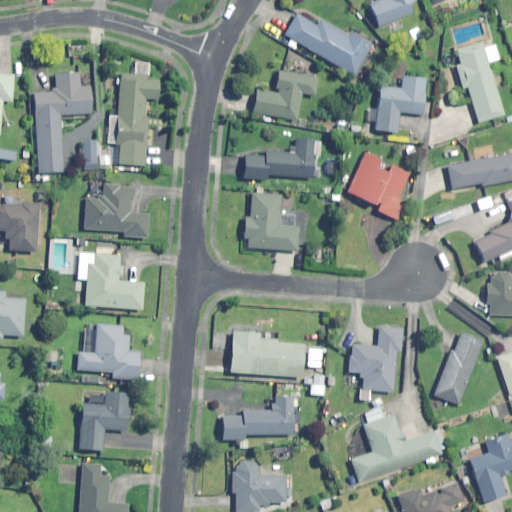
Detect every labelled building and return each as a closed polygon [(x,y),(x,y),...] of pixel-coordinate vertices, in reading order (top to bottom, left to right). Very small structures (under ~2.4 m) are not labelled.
[(416,0),(415,0),(378,0),(368,4),(377,28),(412,14),(408,3),(416,0)] [(315,25),(295,13),(282,36),(353,77),(372,46),(349,32),(347,36),(318,20),(315,25)] [(504,115),(481,40),(454,48),(459,63),(454,64),(462,88),(467,87),(478,123),(504,115)] [(276,93),(255,89),(251,114),(296,122),(301,95),(315,97),(318,78),(277,70),(274,85),(274,89),(277,89),(276,93)] [(0,74),(0,108),(1,102),(10,102),(12,76),(0,74)] [(77,89),(76,74),(51,75),(51,93),(32,94),(34,174),(60,173),(58,116),(89,115),(88,88),(77,89)] [(146,75),(119,74),(114,146),(118,146),(117,165),(144,167),(147,117),(143,117),(145,100),(156,100),(158,81),(146,80),(146,75)] [(425,78),(401,75),(400,87),(378,85),(373,130),(396,133),(399,112),(421,115),(425,78)] [(264,157),(244,156),(242,180),(266,182),(266,176),(311,180),(314,141),(294,139),(294,147),(289,147),(289,150),(288,153),(264,151),(264,157)] [(95,164),(94,142),(82,143),(83,165),(95,164)] [(379,159),(364,152),(345,192),(373,205),(375,202),(378,204),(375,210),(398,221),(406,202),(397,198),(408,174),(390,165),(386,172),(375,167),(379,159)] [(511,152),(446,165),(450,189),(480,183),(481,187),(511,180),(511,152)] [(114,186),(86,184),(83,230),(122,233),(122,238),(147,239),(148,215),(126,214),(128,190),(114,189),(114,186)] [(280,195),(251,193),(249,217),(244,217),(242,238),(246,238),(246,248),(296,252),(298,227),(277,226),(280,195)] [(473,242),(483,263),(511,249),(511,198),(505,202),(510,212),(507,222),(488,230),(490,234),(473,242)] [(34,253),(37,206),(0,204),(0,230),(8,231),(7,251),(34,253)] [(118,257),(94,255),(93,265),(77,264),(75,282),(85,282),(83,306),(140,310),(142,284),(116,282),(118,257)] [(489,283),(485,283),(485,304),(489,304),(489,315),(511,315),(511,277),(507,271),(496,271),(490,278),(489,283)] [(4,293),(0,292),(0,340),(1,341),(1,336),(20,337),(22,301),(3,300),(4,293)] [(87,328),(85,345),(94,346),(93,355),(85,354),(77,353),(76,371),(110,374),(110,379),(135,381),(137,354),(126,353),(128,327),(94,324),(93,329),(87,328)] [(376,346),(351,344),(350,356),(348,356),(347,372),(358,373),(358,378),(361,378),(360,390),(392,392),(395,353),(400,353),(401,328),(378,326),(376,346)] [(259,333),(232,331),(229,372),(301,378),(304,344),(276,342),(277,339),(259,338),(259,333)] [(452,351),(449,350),(432,396),(458,405),(483,340),(460,332),(452,351)] [(511,351),(496,357),(509,395),(511,394),(511,351)] [(320,397),(322,377),(309,376),(308,396),(320,397)] [(127,395),(83,391),(78,450),(101,452),(102,430),(124,432),(127,395)] [(241,416),(222,416),(222,440),(244,440),(244,435),(292,435),(292,396),(274,396),(274,403),(269,403),(269,410),(241,410),(241,416)] [(362,425),(371,452),(350,460),(358,483),(441,454),(433,431),(405,440),(402,431),(399,433),(392,414),(362,425)] [(488,453),(469,459),(483,503),(505,495),(498,475),(499,475),(500,477),(508,474),(507,472),(511,470),(511,450),(507,434),(484,441),(488,453)] [(234,472),(231,472),(231,493),(234,493),(234,511),(258,511),(259,505),(268,505),(268,503),(286,503),(286,497),(290,497),(291,488),(285,487),(285,475),(258,475),(258,468),(252,461),(242,461),(234,468),(234,472)] [(99,465),(80,463),(76,511),(126,511),(127,503),(107,502),(109,476),(99,475),(99,465)] [(412,489),(395,495),(401,511),(450,511),(449,507),(463,501),(456,482),(439,489),(440,493),(437,494),(435,490),(421,495),(419,489),(413,491),(412,489)]
